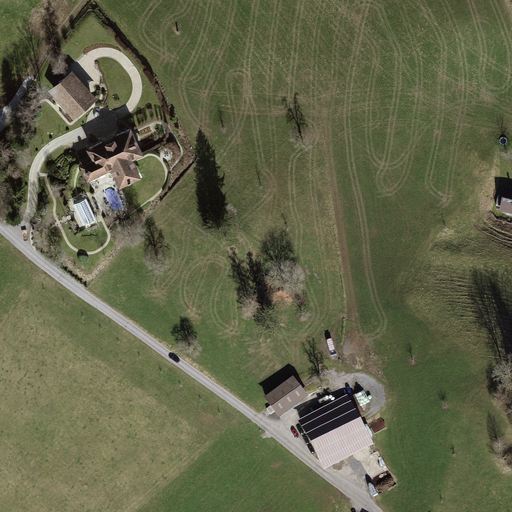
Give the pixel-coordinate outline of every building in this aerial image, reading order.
[(71,74),(53,89),(75,114),(92,99),(71,74)] [(92,155),(80,161),(88,178),(112,167),(120,185),(139,176),(130,158),(141,153),(130,129),(116,135),(117,138),(104,144),(103,141),(89,148),(92,155)] [(511,195),(505,194),(501,210),(511,212),(511,195)] [(83,224),(95,218),(86,197),(73,203),(83,224)] [(293,381),(267,400),(279,416),(305,397),(293,381)] [(326,415),(303,427),(323,464),(368,440),(356,417),(363,413),(354,397),(347,400),(348,403),(341,406),(338,401),(335,402),(331,395),(320,401),(324,408),(323,409),(326,415)] [(386,428),(381,419),(370,425),(374,434),(386,428)]
